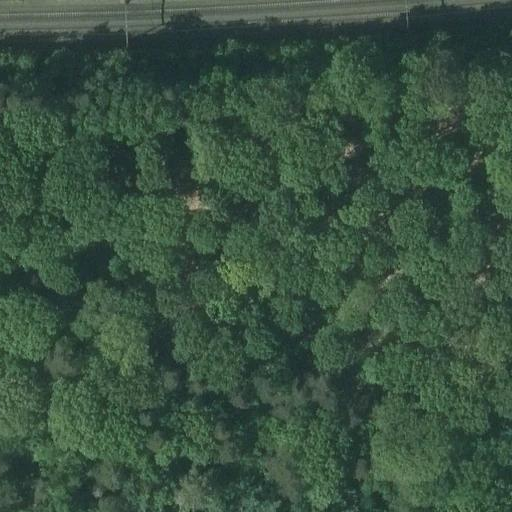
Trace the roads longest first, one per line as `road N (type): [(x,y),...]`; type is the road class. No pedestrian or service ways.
road 1 (track): [(0,393),(511,482)]
road 2 (track): [(511,111),(0,143)]
road 3 (track): [(0,117),(511,86)]
